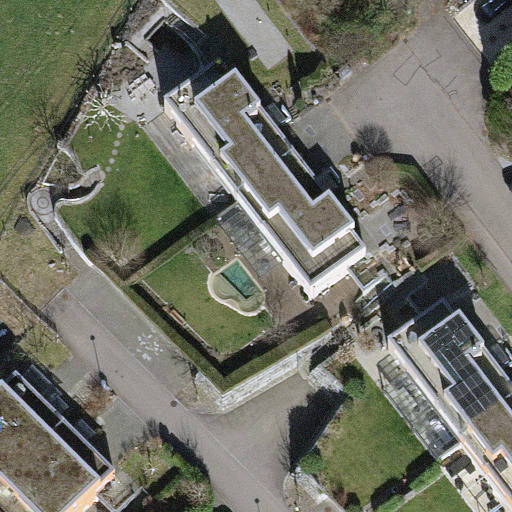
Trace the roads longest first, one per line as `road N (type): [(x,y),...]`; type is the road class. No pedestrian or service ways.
road 1 (residential): [(255,511),(17,280)]
road 2 (residential): [(410,126),(511,250)]
